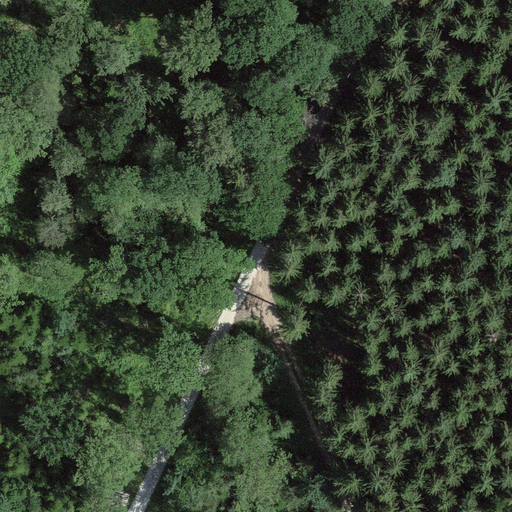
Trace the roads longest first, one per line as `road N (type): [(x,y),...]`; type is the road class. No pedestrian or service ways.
road 1 (track): [(251,268),(384,0)]
road 2 (track): [(351,511),(251,268)]
